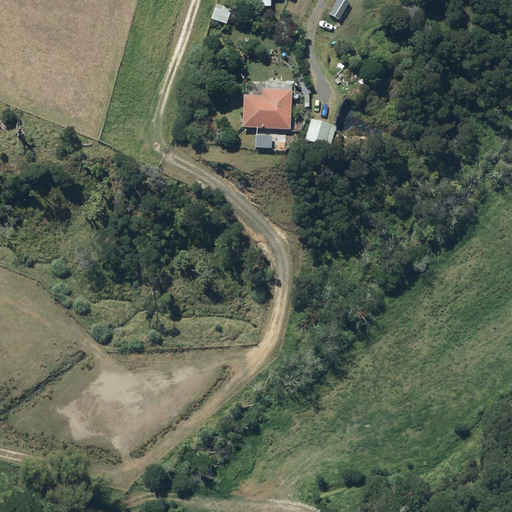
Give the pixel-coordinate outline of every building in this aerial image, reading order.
[(337,0),(329,13),(339,19),(349,2),(346,0),(337,0)] [(211,18),(227,24),(232,9),(217,4),(211,18)] [(290,129),(292,90),(263,88),(262,95),(244,94),(242,126),(290,129)] [(330,147),(336,126),(312,119),(306,140),(330,147)] [(256,147),(271,148),(272,135),(256,134),(256,147)]
